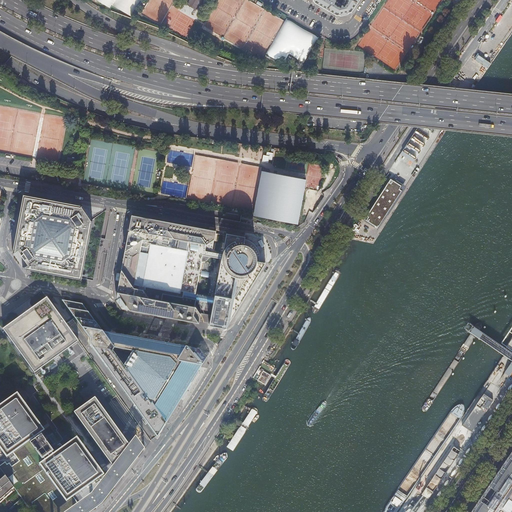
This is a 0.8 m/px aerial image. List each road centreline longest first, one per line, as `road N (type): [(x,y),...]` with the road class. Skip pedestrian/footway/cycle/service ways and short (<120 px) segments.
road 1 (trunk): [(235,96),(511,125)]
road 2 (trunk): [(511,103),(242,78)]
road 3 (trunk): [(0,17),(83,58),(235,96)]
road 4 (trunk): [(242,78),(91,37),(12,0)]
road 5 (primary): [(300,242),(197,411)]
road 6 (trunk): [(0,55),(96,108),(182,126)]
road 7 (trunk): [(52,66),(172,98),(235,96)]
road 8 (trunk): [(242,78),(126,30),(77,0)]
road 9 (primary): [(194,454),(287,301)]
road 10 (primary): [(375,147),(476,0)]
road 11 (primary): [(287,301),(375,147)]
road 12 (primary): [(182,126),(328,146)]
road 13 (primary): [(52,66),(97,94),(182,126)]
road 14 (residential): [(218,360),(145,471)]
road 15 (residential): [(138,206),(266,230)]
